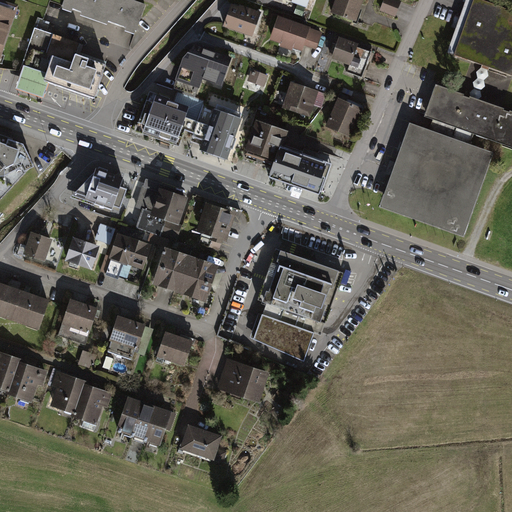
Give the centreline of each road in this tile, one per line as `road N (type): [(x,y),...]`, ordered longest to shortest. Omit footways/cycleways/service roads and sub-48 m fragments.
road 1 (residential): [(0,259),(208,323),(267,202)]
road 2 (unknown): [(363,272),(302,364),(247,335),(265,255),(275,242),(285,243)]
road 3 (residential): [(329,225),(425,0)]
road 4 (residential): [(94,141),(113,102),(140,92),(222,0)]
road 5 (primary): [(329,225),(511,289)]
road 6 (primary): [(98,142),(267,202)]
road 7 (residential): [(98,142),(0,255)]
